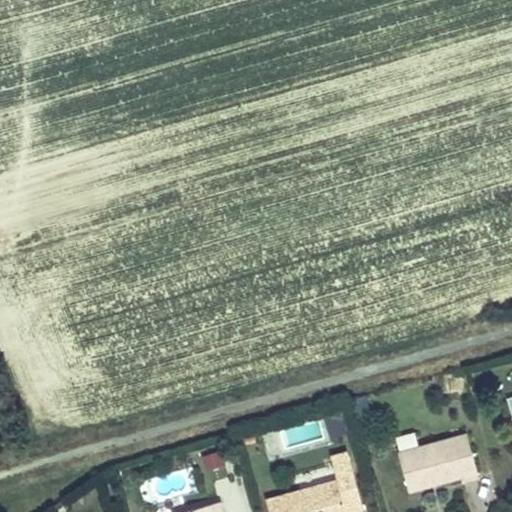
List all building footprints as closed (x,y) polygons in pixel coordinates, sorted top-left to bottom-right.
[(332,436),(348,432),(344,414),(327,418),(332,436)] [(468,430),(402,449),(413,489),(463,474),(464,479),(481,475),(468,430)] [(201,452),(205,469),(226,464),(222,447),(201,452)] [(274,511),(338,511),(347,510),(347,511),(362,511),(365,511),(348,451),(332,456),(339,478),(270,497),(274,511)] [(225,511),(221,501),(179,511),(225,511)]
